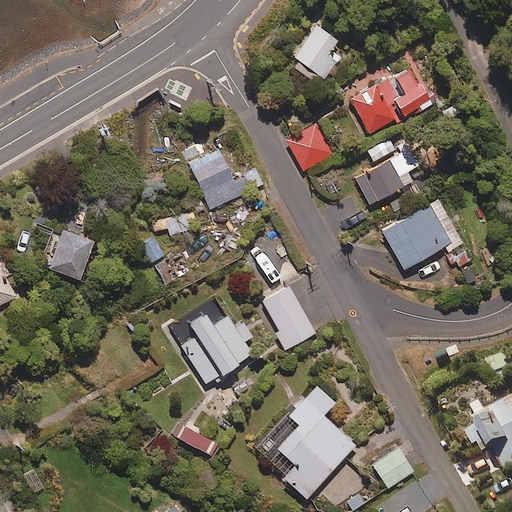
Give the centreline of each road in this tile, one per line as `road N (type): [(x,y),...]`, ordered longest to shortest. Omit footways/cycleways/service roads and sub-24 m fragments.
road 1 (residential): [(193,26),(214,50),(354,304)]
road 2 (residential): [(354,304),(468,511)]
road 3 (secondary): [(193,26),(0,149)]
road 4 (residential): [(511,303),(467,320),(354,304)]
road 5 (residential): [(443,0),(511,126)]
